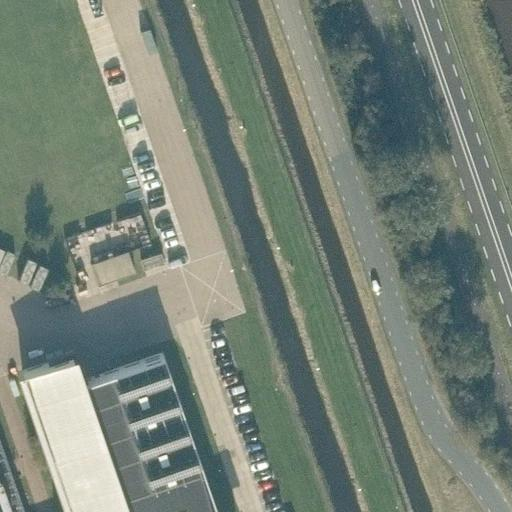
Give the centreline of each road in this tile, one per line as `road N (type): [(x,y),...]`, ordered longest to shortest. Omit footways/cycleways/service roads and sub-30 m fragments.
road 1 (unclassified): [(501,511),(425,402),(286,0)]
road 2 (primary): [(511,279),(416,0)]
